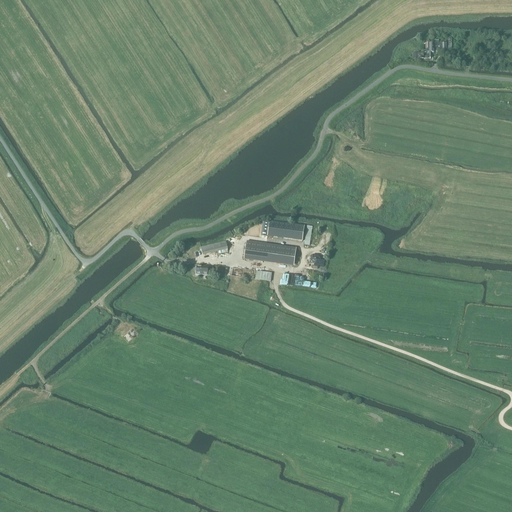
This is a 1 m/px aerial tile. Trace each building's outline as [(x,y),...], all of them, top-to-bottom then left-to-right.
[(426,53),(420,54),(420,59),(430,59),(431,58),(431,52),(432,52),(433,51),(434,51),(434,52),(439,52),(441,52),(441,43),(439,43),(439,40),(432,40),(433,43),(432,43),(431,43),(428,43),(428,52),(426,52),(426,53)] [(269,221),(267,236),(303,241),(305,226),(269,221)] [(226,242),(201,248),(202,254),(227,248),(226,242)] [(247,242),(244,259),(295,266),(298,249),(247,242)] [(197,266),(196,275),(207,276),(208,267),(197,266)]
